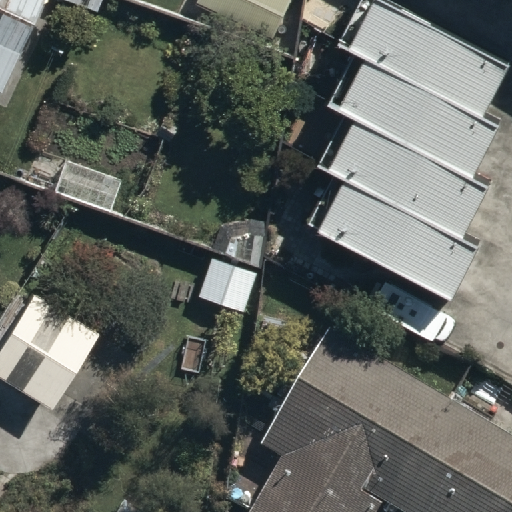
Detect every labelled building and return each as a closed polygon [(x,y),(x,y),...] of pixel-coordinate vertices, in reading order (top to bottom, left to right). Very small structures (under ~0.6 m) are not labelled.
[(0,0),(0,98),(1,99),(48,0),(0,0)] [(299,0),(208,0),(197,22),(269,59),(299,0)] [(326,249),(457,319),(485,266),(472,259),(500,207),(480,196),(507,146),(488,136),(511,90),(511,78),(378,8),(349,64),(371,75),(344,125),(362,134),(336,184),(355,194),(326,249)] [(261,280),(216,265),(201,305),(248,321),(261,280)] [(40,300),(0,366),(0,383),(61,420),(108,340),(40,300)] [(376,511),(384,499),(406,511),(511,511),(511,420),(333,316),(252,453),(270,464),(249,500),(268,511),(376,511)]
